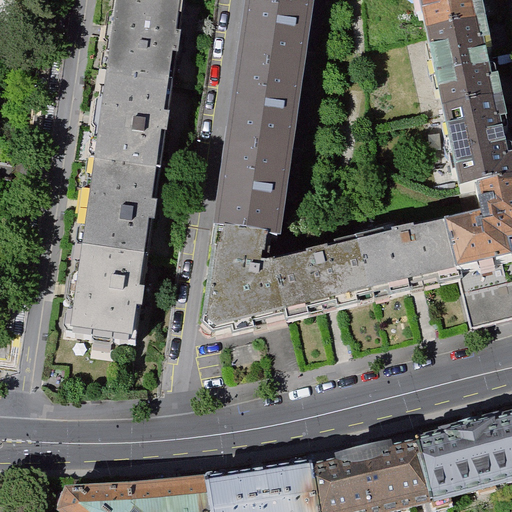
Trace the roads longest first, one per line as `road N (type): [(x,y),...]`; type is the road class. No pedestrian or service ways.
road 1 (tertiary): [(511,363),(275,427),(176,442),(11,447)]
road 2 (residential): [(76,0),(11,447)]
